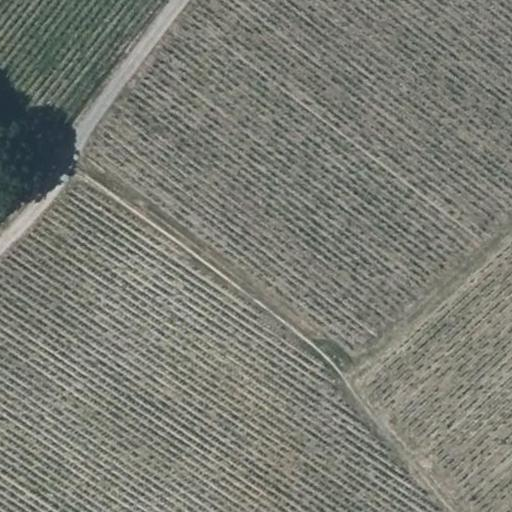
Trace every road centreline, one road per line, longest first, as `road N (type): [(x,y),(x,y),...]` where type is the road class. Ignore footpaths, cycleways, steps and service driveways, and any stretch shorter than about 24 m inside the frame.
road 1 (track): [(460,511),(369,409),(331,347),(73,154)]
road 2 (track): [(177,0),(87,115),(71,163),(0,241)]
road 3 (track): [(349,373),(511,225)]
